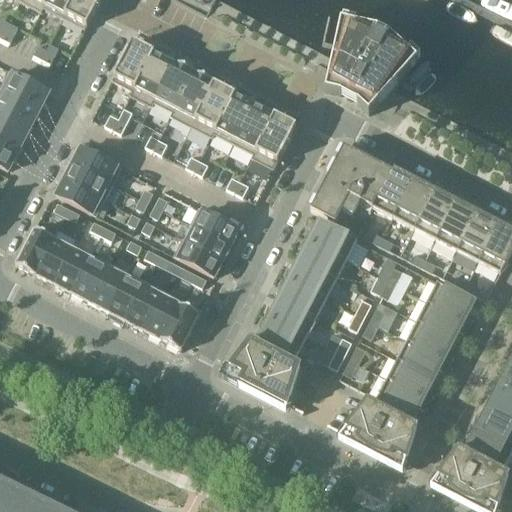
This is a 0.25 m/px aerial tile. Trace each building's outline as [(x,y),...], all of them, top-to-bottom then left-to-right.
[(0,0),(0,11),(6,14),(13,0),(0,0)] [(29,27),(42,0),(13,0),(6,14),(29,27)] [(53,39),(73,0),(71,0),(42,0),(29,27),(52,39),(53,39)] [(75,52),(96,13),(73,0),(53,39),(75,52)] [(340,25),(330,72),(325,95),(341,99),(342,91),(362,101),(356,107),(368,118),(388,97),(417,65),(388,39),(385,46),(374,40),(378,34),(378,33),(340,25)] [(11,41),(0,34),(0,46),(6,49),(11,41)] [(136,90),(155,51),(135,39),(115,78),(136,90)] [(156,102),(176,63),(155,51),(136,90),(156,102)] [(45,58),(34,52),(29,61),(40,67),(45,58)] [(56,64),(45,58),(40,67),(51,73),(56,64)] [(177,112),(195,72),(176,63),(156,102),(177,112)] [(196,121),(216,84),(195,72),(177,112),(196,121)] [(0,90),(0,91),(40,112),(48,96),(8,75),(0,90)] [(217,133),(237,94),(216,84),(196,121),(217,133)] [(0,110),(32,127),(40,112),(0,91),(0,110)] [(239,143),(259,104),(238,92),(217,133),(239,143)] [(260,155),(280,116),(259,104),(239,143),(260,155)] [(0,130),(24,143),(32,127),(0,110),(0,130)] [(124,114),(115,110),(109,120),(118,124),(124,114)] [(133,118),(124,114),(118,124),(127,129),(133,118)] [(278,164),(299,125),(280,116),(260,155),(278,164)] [(24,143),(0,130),(0,150),(16,158),(24,143)] [(165,134),(156,130),(150,140),(159,144),(165,134)] [(173,139),(165,134),(159,144),(159,145),(168,149),(173,139)] [(125,161),(86,141),(77,161),(115,181),(125,161)] [(310,214),(335,227),(338,221),(342,213),(352,218),(359,204),(371,211),(390,174),(377,167),(379,164),(370,159),(368,163),(343,150),(343,151),(339,149),(334,158),(338,160),(313,208),(310,214)] [(0,170),(7,174),(16,158),(0,150),(0,170)] [(205,155),(196,150),(190,161),(199,165),(205,155)] [(214,160),(205,155),(199,165),(199,166),(208,170),(214,160)] [(115,181),(77,161),(66,180),(106,200),(115,181)] [(245,177),(236,172),(230,183),(239,187),(245,177)] [(371,211),(392,222),(411,185),(409,184),(411,180),(403,175),(401,180),(390,174),(371,211)] [(254,181),(245,177),(239,187),(248,192),(254,181)] [(106,200),(66,180),(57,200),(95,220),(106,200)] [(157,189),(146,183),(142,192),(153,198),(157,189)] [(392,222),(414,233),(433,196),(431,195),(433,191),(424,186),(422,191),(411,185),(392,222)] [(153,198),(142,192),(137,201),(148,207),(153,198)] [(175,198),(164,193),(159,202),(170,207),(175,198)] [(444,202),(433,196),(414,233),(435,244),(454,207),(452,206),(454,202),(446,197),(444,202)] [(170,207),(159,202),(154,210),(165,216),(170,207)] [(244,221),(205,202),(195,222),(233,241),(244,221)] [(435,244),(456,255),(475,218),(473,217),(475,213),(467,208),(465,213),(454,207),(435,244)] [(65,221),(69,214),(60,209),(56,216),(65,221)] [(142,219),(131,213),(127,222),(137,228),(142,219)] [(75,226),(79,219),(69,214),(65,221),(75,226)] [(456,255),(477,266),(496,229),(494,228),(497,224),(488,220),(486,224),(475,218),(456,255)] [(159,228),(148,222),(144,231),(155,236),(159,228)] [(184,241),(223,260),(233,241),(195,222),(184,241)] [(99,239),(103,231),(94,226),(90,234),(99,239)] [(307,233),(304,242),(346,264),(357,244),(320,226),(313,237),(307,233)] [(496,229),(477,266),(500,277),(511,253),(511,231),(510,231),(507,235),(496,229)] [(109,244),(113,237),(103,232),(100,239),(109,244)] [(35,234),(14,274),(32,284),(53,243),(35,234)] [(368,244),(378,249),(382,241),(372,236),(368,244)] [(223,260),(184,241),(174,260),(212,281),(223,260)] [(393,247),(382,241),(378,249),(389,255),(393,247)] [(53,243),(32,284),(50,293),(71,253),(53,243)] [(304,243),(298,251),(304,254),(300,264),(335,283),(336,283),(346,264),(304,243)] [(136,258),(140,251),(131,246),(127,253),(136,258)] [(71,253),(50,293),(68,302),(89,261),(71,253)] [(154,267),(158,260),(149,255),(145,262),(154,267)] [(421,271),(425,263),(414,258),(410,266),(421,271)] [(164,272),(168,265),(158,260),(154,267),(164,272)] [(89,261),(68,302),(86,312),(107,271),(89,261)] [(435,269),(425,263),(421,271),(431,277),(435,269)] [(286,271),(283,280),(325,303),(335,283),(300,264),(299,264),(292,276),(286,271)] [(377,281),(386,286),(393,272),(384,267),(377,281)] [(107,271),(86,312),(104,321),(125,280),(107,271)] [(386,286),(395,290),(403,276),(393,272),(386,286)] [(191,287),(195,280),(185,275),(182,282),(191,287)] [(125,280),(104,321),(122,331),(143,290),(125,280)] [(200,292),(204,285),(195,280),(191,287),(200,292)] [(463,293),(467,285),(457,280),(453,288),(463,293)] [(370,295),(379,299),(386,286),(377,281),(370,295)] [(283,282),(277,290),(284,293),(279,304),(280,304),(316,322),(326,304),(283,282)] [(478,291),(467,285),(463,293),(474,299),(478,291)] [(395,290),(386,286),(379,299),(388,304),(395,290)] [(437,286),(426,306),(469,328),(475,319),(474,318),(473,319),(467,317),(473,305),(437,286)] [(143,290),(122,331),(140,340),(161,299),(143,290)] [(161,299),(140,340),(159,350),(180,309),(161,299)] [(267,311),(264,320),(305,342),(306,342),(317,323),(316,322),(280,304),(273,316),(267,311)] [(362,304),(355,318),(364,323),(371,309),(362,304)] [(465,338),(469,328),(426,306),(416,325),(453,344),(459,334),(464,337),(463,338),(465,338)] [(180,309),(159,350),(177,359),(199,319),(180,309)] [(369,325),(378,330),(385,316),(376,311),(369,325)] [(357,336),(364,323),(355,318),(347,332),(357,336)] [(263,320),(257,329),(264,331),(259,342),(295,360),(305,342),(264,320),(263,320)] [(369,325),(362,339),(371,344),(378,330),(369,325)] [(416,325),(406,345),(449,366),(455,358),(454,357),(453,358),(447,355),(453,344),(416,325)] [(344,361),(351,347),(342,342),(335,356),(344,361)] [(295,361),(261,344),(260,343),(257,349),(249,345),(221,382),(285,415),(299,371),(292,367),(295,361)] [(445,377),(449,366),(406,345),(396,364),(433,383),(438,372),(444,375),(444,376),(445,377)] [(365,355),(356,350),(349,364),(358,368),(365,355)] [(328,370),(337,375),(344,361),(335,356),(328,370)] [(358,368),(349,364),(342,377),(351,382),(358,368)] [(396,364),(386,383),(429,405),(435,396),(434,395),(433,396),(427,393),(433,383),(396,364)] [(511,375),(508,373),(502,384),(497,381),(497,379),(496,379),(492,389),(511,399),(511,375)] [(376,403),(377,403),(412,422),(413,422),(419,411),(424,413),(424,415),(425,415),(429,405),(386,383),(376,403)] [(511,423),(511,399),(492,389),(486,398),(487,399),(488,398),(493,401),(488,411),(511,423)] [(409,428),(412,422),(377,403),(374,409),(366,406),(338,443),(402,476),(404,468),(416,431),(409,428)] [(511,448),(511,423),(488,411),(483,422),(477,419),(478,418),(476,417),(472,427),(511,448)] [(241,429),(242,429),(256,436),(262,424),(247,417),(241,429)] [(504,470),(511,454),(511,448),(472,427),(466,436),(467,437),(468,436),(474,439),(468,451),(504,469),(504,470)] [(504,469),(468,451),(465,457),(458,453),(430,490),(471,511),(497,511),(508,479),(500,475),(504,469)] [(0,511),(64,511),(48,503),(46,505),(22,490),(20,493),(0,480),(0,511)]
